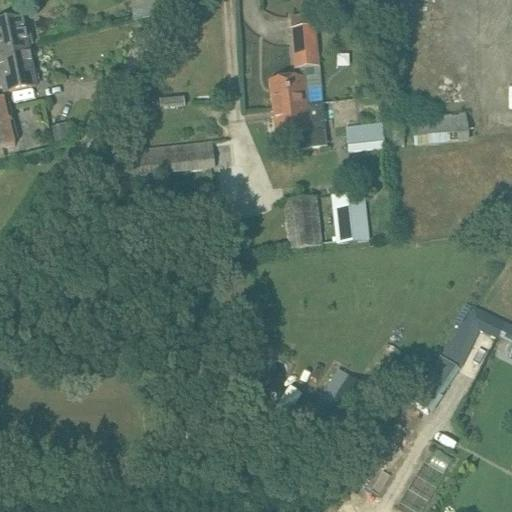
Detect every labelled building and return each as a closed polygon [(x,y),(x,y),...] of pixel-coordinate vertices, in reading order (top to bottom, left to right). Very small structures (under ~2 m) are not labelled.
[(0,55),(28,49),(28,48),(34,46),(32,33),(24,33),(22,20),(0,24),(0,55)] [(271,82),(274,111),(322,105),(314,28),(292,31),(296,71),(299,70),(300,79),(271,82)] [(28,49),(0,55),(0,72),(4,94),(36,88),(28,49)] [(0,151),(2,151),(16,147),(15,142),(6,107),(4,99),(0,100),(0,151)] [(183,99),(160,101),(161,110),(184,108),(183,99)] [(149,103),(126,144),(133,148),(136,143),(139,138),(150,119),(153,113),(156,107),(149,104),(149,103)] [(322,105),(274,111),(277,137),(298,135),(300,152),(327,149),(322,105)] [(466,116),(411,122),(415,146),(469,141),(466,116)] [(349,153),(385,149),(383,125),(346,129),(349,153)] [(67,128),(50,133),(53,146),(70,142),(67,128)] [(211,144),(118,154),(121,179),(214,168),(211,144)] [(369,242),(364,195),(364,194),(333,197),(338,245),(369,242)] [(317,199),(285,203),(290,251),(322,247),(317,199)] [(339,450),(374,396),(347,379),(312,432),(339,450)] [(239,401),(227,399),(216,398),(211,397),(207,418),(224,420),(236,422),(239,401)]
